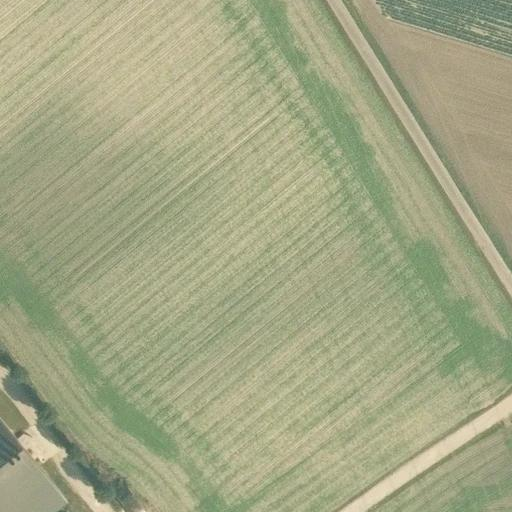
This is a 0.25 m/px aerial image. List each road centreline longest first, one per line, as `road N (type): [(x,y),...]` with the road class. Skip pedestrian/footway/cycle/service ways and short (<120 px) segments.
road 1 (unclassified): [(511,289),(336,0)]
road 2 (unknown): [(110,511),(0,366)]
